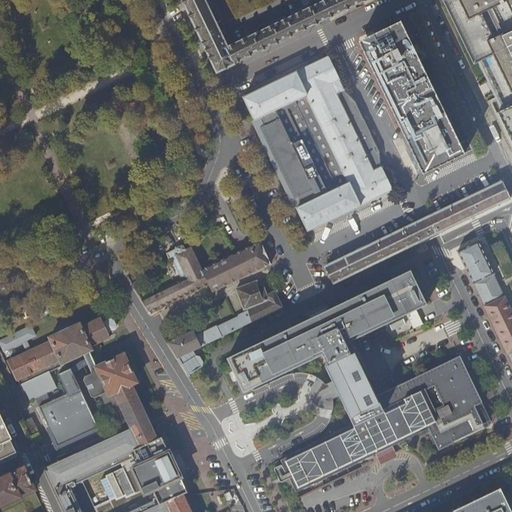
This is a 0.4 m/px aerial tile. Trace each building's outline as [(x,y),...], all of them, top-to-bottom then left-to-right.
[(182,0),(191,18),(212,62),(217,72),(235,64),(228,47),(218,26),(205,0),(182,0)] [(228,47),(235,64),(317,25),(325,21),(329,19),(368,0),(326,0),(316,5),(313,6),(309,8),(237,43),(228,47)] [(511,0),(442,0),(475,68),(481,65),(504,114),(499,117),(511,144),(511,0)] [(359,42),(423,174),(464,154),(460,145),(419,61),(401,22),(359,42)] [(294,199),(298,197),(302,206),(297,208),(309,231),(361,206),(390,192),(393,191),(392,189),(391,189),(382,170),(381,168),(380,166),(380,151),(379,149),(378,150),(356,105),(357,105),(356,103),(344,92),(343,90),(344,90),(343,88),(339,80),(339,78),(338,79),(329,59),(328,57),(326,58),(244,98),(255,121),(260,118),(264,127),(260,129),(294,199)] [(326,267),(334,283),(416,244),(421,254),(429,250),(425,240),(433,236),(511,198),(503,182),(425,219),(415,224),(326,267)] [(0,242),(21,233),(0,184),(0,242)] [(129,278),(151,314),(210,285),(213,292),(215,291),(230,284),(255,272),(269,265),(272,264),(271,262),(270,262),(262,244),(263,243),(262,241),(260,242),(245,250),(244,250),(220,262),(204,270),(193,248),(193,247),(186,250),(185,246),(182,245),(176,248),(175,251),(167,254),(169,258),(170,258),(181,281),(148,297),(134,275),(129,278)] [(511,310),(508,303),(509,302),(506,296),(504,296),(494,275),(495,274),(494,273),(479,243),(480,243),(479,241),(458,251),(473,283),(474,284),(475,284),(485,305),(484,306),(507,354),(508,354),(511,361),(511,310)] [(332,381),(326,384),(325,384),(322,381),(319,379),(318,378),(315,380),(313,382),(312,385),(311,389),(311,392),(312,397),(313,399),(315,402),(318,405),(321,408),(325,409),(333,410),(333,399),(340,396),(353,425),(280,460),(296,492),(428,429),(438,451),(485,428),(475,406),(483,403),(460,355),(376,396),(355,351),(351,353),(346,343),(427,305),(410,270),(309,319),(227,359),(244,393),(324,354),(329,363),(325,365),(332,381)] [(169,343),(189,375),(203,366),(204,364),(200,357),(197,356),(193,351),(283,308),(275,292),(267,296),(263,286),(259,287),(257,282),(237,289),(246,313),(239,316),(240,317),(218,328),(217,326),(197,336),(194,331),(169,343)] [(107,403),(113,400),(128,430),(48,468),(68,511),(191,511),(184,495),(189,492),(187,488),(182,478),(183,478),(182,476),(181,473),(180,473),(172,456),(173,456),(172,454),(171,452),(170,452),(165,441),(166,441),(164,437),(159,439),(133,384),(139,382),(126,354),(99,367),(91,350),(93,350),(92,346),(111,337),(109,332),(117,328),(117,327),(114,320),(112,319),(104,323),(102,318),(82,327),(81,324),(51,338),(52,341),(32,351),(27,340),(37,336),(32,326),(1,341),(5,351),(24,342),(29,352),(10,361),(22,386),(24,385),(32,400),(57,388),(50,373),(65,366),(64,363),(85,353),(94,373),(87,376),(85,380),(93,396),(97,398),(103,394),(107,403)] [(68,394),(40,405),(57,448),(99,431),(74,367),(59,373),(68,394)] [(0,451),(2,451),(0,447),(4,445),(10,437),(0,415),(0,451)] [(0,511),(0,505),(34,489),(24,468),(0,479),(0,511)] [(511,511),(511,510),(501,487),(448,511),(511,511)]
